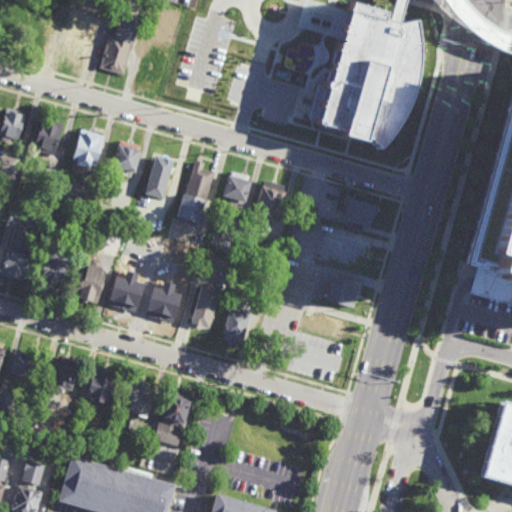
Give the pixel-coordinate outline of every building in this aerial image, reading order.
[(10,37),(0,34),(0,0),(3,0),(19,4),(10,37)] [(69,0),(64,14),(49,9),(52,0),(69,0)] [(375,0),(348,0),(305,142),(379,162),(418,98),(417,12),(375,0)] [(511,37),(479,20),(461,0),(429,0),(431,3),(461,36),(498,59),(511,63),(511,37)] [(91,13),(98,14),(95,27),(91,26),(89,33),(92,34),(86,63),(72,60),(73,56),(67,54),(70,39),(62,37),(65,26),(82,30),(83,24),(74,22),(77,9),(85,11),(85,8),(92,9),(91,13)] [(41,49),(22,44),(31,10),(50,15),(41,49)] [(123,75),(98,68),(107,35),(109,35),(110,32),(114,33),(120,15),(138,20),(123,75)] [(161,54),(167,55),(160,79),(158,78),(156,83),(138,77),(139,73),(137,72),(144,49),(149,50),(150,45),(162,49),(161,54)] [(479,269),(461,265),(511,76),(511,285),(494,280),(496,274),(489,272),(490,267),(480,265),(479,269)] [(17,123),(21,124),(16,140),(0,135),(0,125),(2,119),(5,120),(7,111),(19,115),(17,123)] [(53,155),(32,150),(41,118),(62,124),(53,155)] [(94,166),(90,165),(89,169),(74,165),(75,161),(71,160),(80,129),(103,135),(94,166)] [(140,146),(138,151),(139,151),(134,174),(111,168),(117,145),(118,145),(119,141),(140,146)] [(161,158),(161,157),(173,160),(167,184),(166,183),(161,201),(143,197),(153,156),(161,158)] [(204,202),(202,201),(196,223),(174,218),(180,194),(183,195),(192,160),(203,163),(201,170),(212,172),(204,202)] [(248,176),(247,182),(240,209),(227,205),(229,199),(219,196),(224,175),(228,176),(229,171),(248,176)] [(55,189),(44,187),(47,176),(57,178),(55,189)] [(283,186),(281,193),(282,193),(275,216),(272,215),(271,218),(254,213),(255,210),(251,209),(258,186),(261,186),(262,180),(283,186)] [(368,204),(374,206),(373,207),(376,208),(374,217),(370,215),(367,228),(361,226),(360,232),(348,229),(350,223),(340,220),(341,215),(337,214),(340,204),(344,205),(346,198),(351,199),(352,194),(370,199),(368,204)] [(54,246),(41,242),(47,221),(60,225),(54,246)] [(24,254),(29,256),(22,283),(0,277),(0,266),(5,249),(8,249),(8,247),(7,247),(13,225),(31,230),(24,254)] [(157,249),(152,248),(155,238),(152,237),(154,231),(163,234),(157,249)] [(117,258),(95,253),(98,238),(106,240),(107,235),(121,238),(117,258)] [(67,258),(65,264),(68,264),(63,283),(58,282),(55,292),(40,287),(42,279),(38,278),(43,257),(48,258),(49,253),(67,258)] [(99,268),(105,270),(96,305),(86,302),(86,303),(82,302),(82,300),(73,297),(80,273),(81,273),(83,264),(90,266),(92,257),(102,260),(99,268)] [(165,280),(152,276),(156,261),(169,265),(165,280)] [(135,285),(139,286),(132,310),(129,309),(128,313),(110,308),(111,304),(110,303),(116,280),(123,282),(124,277),(136,280),(135,285)] [(351,309),(324,301),(326,296),(322,295),(324,288),(328,288),(330,278),(358,285),(351,309)] [(191,324),(202,286),(221,292),(210,330),(191,324)] [(174,298),(167,320),(165,319),(164,323),(150,318),(150,315),(144,314),(150,293),(158,296),(158,293),(174,298)] [(244,316),(247,317),(241,339),(238,338),(237,344),(222,340),(223,335),(221,335),(228,310),(231,311),(232,307),(245,311),(244,316)] [(347,321),(341,342),(306,333),(307,329),(301,328),(304,315),(310,316),(311,312),(347,321)] [(32,382),(8,376),(15,352),(39,358),(32,382)] [(73,371),(76,372),(70,394),(60,391),(59,396),(46,392),(48,388),(46,388),(53,366),(55,366),(57,359),(74,364),(73,371)] [(116,376),(108,404),(103,402),(102,406),(91,402),(92,399),(85,398),(93,370),(116,376)] [(143,391),(150,393),(144,419),(136,417),(136,414),(118,409),(124,386),(133,388),(134,382),(145,384),(143,391)] [(184,403),(186,404),(179,426),(177,426),(176,427),(170,425),(170,426),(179,429),(176,440),(153,434),(156,422),(165,425),(166,424),(160,422),(161,420),(158,420),(164,397),(167,398),(169,392),(186,397),(184,403)] [(81,419),(73,416),(76,403),(85,405),(81,419)] [(511,407),(507,406),(485,476),(511,484),(511,407)] [(37,482),(34,482),(33,487),(40,488),(33,511),(10,511),(12,506),(9,505),(15,481),(19,482),(21,477),(18,477),(24,456),(43,462),(37,482)] [(164,511),(111,511),(56,497),(67,458),(171,487),(164,511)] [(207,511),(212,497),(264,511),(207,511)]
